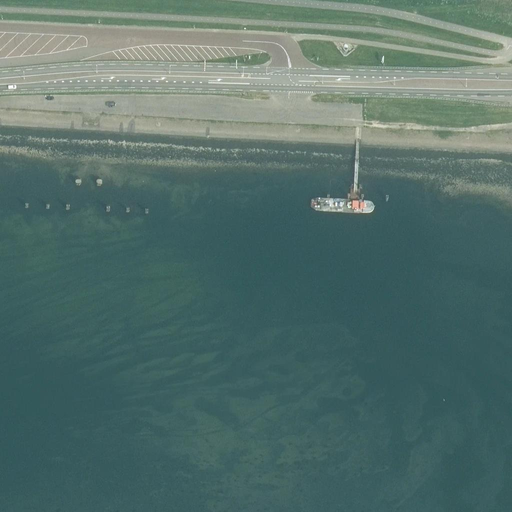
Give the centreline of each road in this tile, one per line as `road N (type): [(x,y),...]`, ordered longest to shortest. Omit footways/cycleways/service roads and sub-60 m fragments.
road 1 (primary): [(511,77),(167,68),(0,75)]
road 2 (primary): [(0,87),(511,93)]
road 3 (track): [(511,127),(358,126)]
